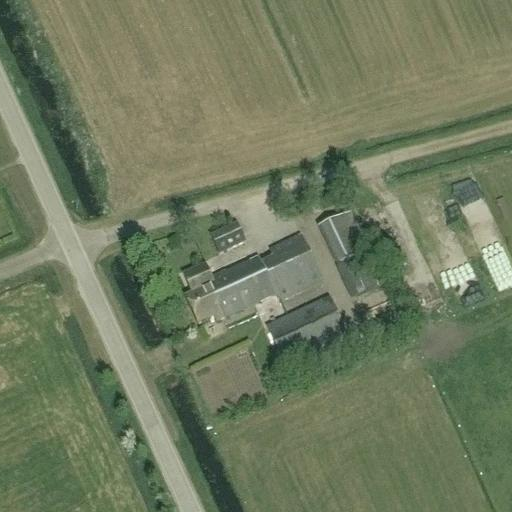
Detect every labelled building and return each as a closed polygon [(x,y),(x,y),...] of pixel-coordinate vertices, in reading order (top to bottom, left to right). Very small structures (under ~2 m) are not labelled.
[(470,227),(490,288),(511,281),(511,274),(497,229),(490,231),(485,217),(507,210),(503,196),(511,192),(511,174),(472,187),(474,192),(456,198),(466,228),(470,227)] [(372,264),(368,255),(350,215),(321,229),(339,268),(352,302),(368,294),(357,269),(372,264)] [(245,243),(237,226),(212,238),(220,255),(245,243)] [(279,304),(323,284),(302,238),(271,252),(274,259),(262,264),(260,260),(212,281),(206,266),(184,276),(192,295),(186,298),(199,326),(215,318),(217,323),(275,297),(279,304)] [(408,296),(421,326),(443,316),(430,286),(408,296)] [(346,338),(328,300),(267,328),(285,367),(325,348),(330,357),(342,350),(338,342),(346,338)] [(244,346),(206,363),(215,382),(205,387),(220,421),(268,400),(244,346)]
